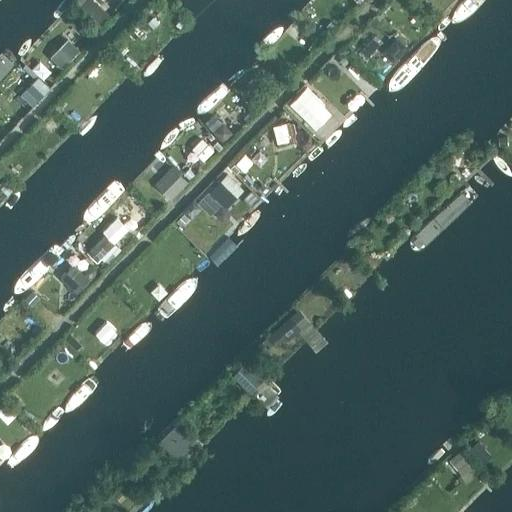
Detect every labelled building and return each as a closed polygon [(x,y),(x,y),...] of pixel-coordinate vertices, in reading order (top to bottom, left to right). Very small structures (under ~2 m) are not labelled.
[(86,0),(80,7),(101,26),(111,17),(108,14),(112,10),(106,4),(102,8),(97,3),(100,0),(86,0)] [(375,35),(367,44),(374,51),(382,41),(375,35)] [(68,40),(51,57),(62,68),(80,50),(68,40)] [(344,56),(340,61),(344,66),(349,61),(344,56)] [(38,78),(21,95),(32,106),(49,88),(38,78)] [(214,116),(206,123),(213,130),(220,123),(214,116)] [(289,122),(274,126),(277,141),(293,137),(292,133),(296,132),(294,123),(289,124),(289,122)] [(223,126),(215,133),(223,141),(231,134),(223,126)] [(507,136),(499,137),(499,145),(508,145),(507,136)] [(440,163),(431,171),(435,177),(443,177),(448,172),(440,163)] [(17,167),(13,172),(19,178),(23,173),(17,167)] [(189,169),(184,173),(189,179),(194,174),(189,169)] [(209,192),(198,203),(211,216),(239,187),(226,174),(209,192)] [(6,183),(1,188),(8,195),(13,190),(6,183)] [(106,235),(88,253),(97,261),(114,243),(106,235)] [(74,264),(61,278),(67,284),(77,293),(90,280),(80,270),(74,264)] [(89,266),(86,270),(86,274),(88,277),(93,277),(96,273),(96,269),(93,266),(89,266)] [(33,291),(25,299),(32,306),(40,298),(33,291)] [(291,316),(269,336),(279,348),(302,329),(291,316)] [(268,336),(262,342),(268,348),(274,342),(268,336)] [(72,337),(67,341),(77,350),(81,346),(72,337)] [(245,363),(233,376),(244,388),(257,375),(245,363)] [(177,425),(160,441),(177,459),(194,442),(177,425)] [(478,442),(471,449),(477,456),(485,449),(478,442)] [(462,450),(452,458),(460,467),(470,459),(462,450)]
